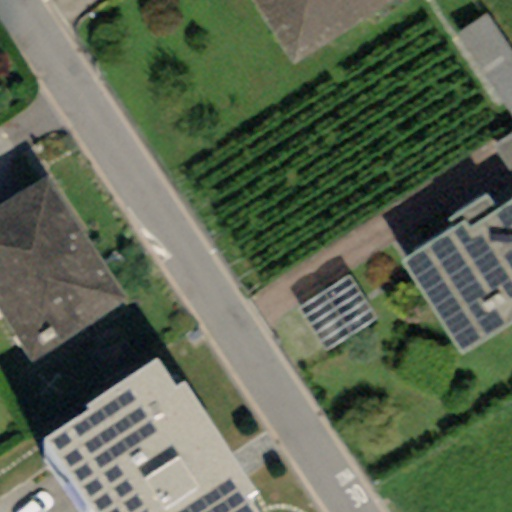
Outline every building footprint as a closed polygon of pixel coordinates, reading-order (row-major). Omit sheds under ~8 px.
[(248,0),(291,65),(390,0),(248,0)] [(47,178),(0,207),(0,313),(32,362),(127,301),(47,178)] [(463,223),(402,261),(461,356),(511,323),(511,202),(468,230),(463,223)] [(348,275),(299,306),(331,356),(380,325),(348,275)] [(89,410),(44,438),(91,511),(255,511),(246,497),(255,491),(184,381),(176,387),(159,360),(86,406),(89,410)]
